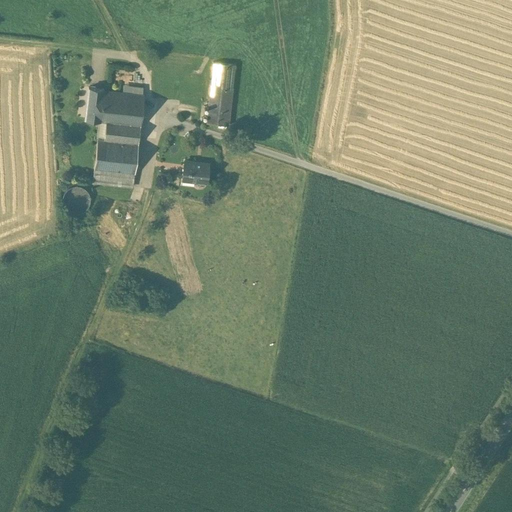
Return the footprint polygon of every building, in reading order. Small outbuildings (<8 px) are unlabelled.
[(235,65),(213,62),(206,123),(229,125),(235,65)] [(104,89),(89,87),(85,118),(106,121),(110,121),(113,92),(104,91),(104,89)] [(144,95),(113,92),(110,121),(106,121),(103,140),(98,139),(94,169),(134,173),(139,125),(141,125),(144,95)] [(208,164),(184,161),(182,179),(195,180),(197,182),(202,183),(204,181),(206,182),(208,164)] [(134,173),(94,169),(93,181),(133,186),(134,173)] [(76,187),(73,188),(70,188),(68,190),(67,191),(65,192),(64,194),(63,196),(63,198),(62,200),(62,201),(62,203),(62,204),(63,205),(63,207),(64,209),(66,210),(67,212),(68,213),(70,214),(72,214),(75,215),(77,215),(78,215),(80,214),(83,213),(84,212),(86,211),(87,209),(88,208),(89,206),(89,204),(90,202),(90,201),(90,199),(89,197),(89,196),(88,195),(88,194),(87,193),(86,191),(84,190),(83,189),(81,188),(79,188),(76,187)]
